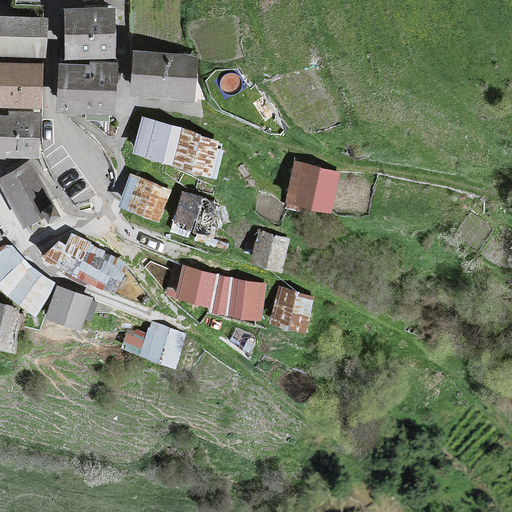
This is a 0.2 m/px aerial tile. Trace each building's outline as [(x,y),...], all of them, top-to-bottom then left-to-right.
[(109,6),(58,10),(62,60),(112,56),(109,6)] [(43,18),(0,15),(0,56),(40,59),(43,18)] [(196,54),(130,50),(126,98),(192,102),(196,54)] [(113,67),(55,64),(52,111),(110,114),(113,67)] [(38,67),(0,65),(0,107),(36,110),(38,67)] [(37,117),(0,118),(0,158),(38,157),(37,117)] [(223,145),(140,120),(129,155),(213,180),(223,145)] [(337,172),(290,161),(280,203),(328,213),(337,172)] [(31,164),(0,180),(0,190),(22,233),(58,215),(31,164)] [(167,190),(130,177),(118,212),(155,225),(167,190)] [(218,203),(179,193),(169,231),(208,241),(218,203)] [(65,244),(57,239),(41,255),(55,264),(111,293),(126,263),(72,232),(65,244)] [(288,241),(256,232),(247,262),(279,271),(288,241)] [(30,266),(10,245),(0,252),(0,286),(35,316),(55,283),(30,266)] [(266,287),(179,267),(171,300),(258,320),(266,287)] [(92,296),(58,286),(48,319),(82,329),(92,296)] [(312,297),(275,286),(265,321),(302,331),(312,297)] [(21,316),(0,310),(0,351),(10,354),(21,316)] [(184,338),(148,325),(137,359),(173,371),(184,338)]
